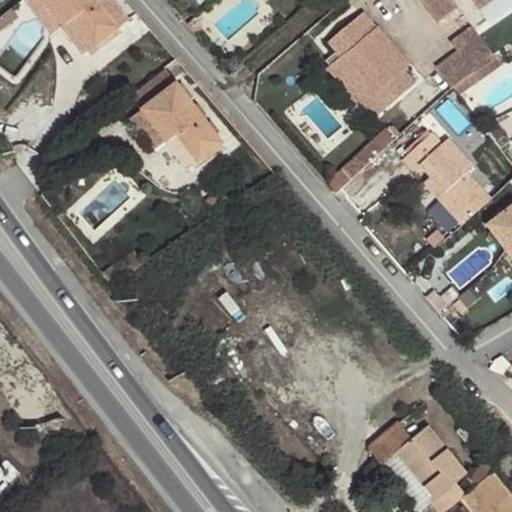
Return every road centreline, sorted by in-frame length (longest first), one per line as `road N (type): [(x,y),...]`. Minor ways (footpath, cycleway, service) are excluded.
road 1 (residential): [(140,0),(460,365)]
road 2 (primary): [(231,511),(0,207)]
road 3 (primary): [(0,266),(188,511)]
